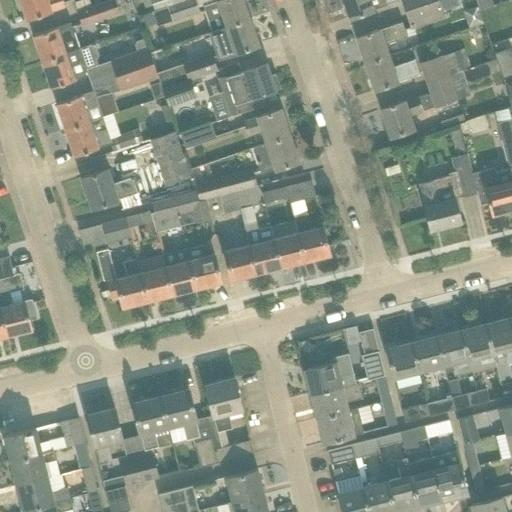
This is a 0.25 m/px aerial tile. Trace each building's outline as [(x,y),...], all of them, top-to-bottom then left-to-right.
[(15,0),(18,10),(23,8),(27,20),(65,7),(62,0),(15,0)] [(102,0),(76,10),(81,26),(119,13),(114,0),(102,0)] [(150,0),(154,10),(184,0),(150,0)] [(184,0),(154,10),(151,11),(156,26),(172,21),(199,12),(195,0),(184,0)] [(208,18),(212,31),(250,18),(243,0),(217,0),(203,5),(208,18)] [(342,0),(349,19),(387,5),(385,0),(342,0)] [(401,0),(405,9),(431,0),(401,0)] [(438,0),(431,0),(405,9),(411,28),(444,16),(438,0)] [(250,18),(212,31),(216,43),(221,58),(259,45),(250,18)] [(364,64),(387,56),(389,55),(385,42),(406,35),(402,21),(355,37),(364,64)] [(32,35),(41,61),(79,48),(74,34),(70,22),(32,35)] [(136,41),(135,45),(137,51),(147,47),(144,39),(136,41)] [(493,49),(498,75),(511,72),(511,60),(509,46),(493,49)] [(110,61),(115,75),(152,62),(147,47),(137,51),(110,61)] [(449,75),(470,67),(463,47),(418,62),(425,83),(449,75)] [(79,48),(41,61),(50,88),(69,81),(88,74),(84,62),(79,48)] [(387,56),(364,64),(374,90),(392,84),(419,75),(414,59),(393,67),(389,55),(387,56)] [(204,73),(216,69),(211,56),(184,65),(184,66),(157,75),(158,78),(162,89),(189,79),(204,74),(204,73)] [(152,62),(115,75),(120,91),(158,78),(153,63),(152,62)] [(280,88),(275,73),(270,75),(265,62),(241,71),(241,72),(218,80),(230,115),(266,103),(263,94),(280,88)] [(449,75),(425,83),(429,93),(418,96),(380,109),(389,136),(408,130),(414,128),(409,114),(423,110),(434,106),(434,107),(458,99),(449,75)] [(167,105),(194,96),(189,79),(162,89),(167,105)] [(55,103),(65,130),(103,117),(94,90),(55,103)] [(261,130),(266,142),(266,143),(290,135),(281,108),(243,121),(248,134),(261,130)] [(103,117),(65,130),(74,156),(93,150),(110,143),(111,143),(110,138),(103,117)] [(497,122),(508,167),(511,166),(511,125),(510,119),(497,122)] [(179,133),(185,148),(216,137),(211,122),(179,133)] [(110,143),(112,151),(142,141),(137,128),(110,138),(111,143),(110,143)] [(465,153),(458,128),(449,131),(456,156),(451,157),(455,170),(448,172),(449,176),(418,183),(430,230),(461,222),(455,198),(476,192),(471,173),(466,153),(465,153)] [(150,139),(165,184),(191,175),(175,130),(150,139)] [(275,170),(299,161),(290,135),(266,143),(266,142),(252,147),(261,174),(275,169),(275,170)] [(511,173),(510,167),(495,171),(494,167),(481,171),(471,173),(476,192),(480,205),(489,202),(492,214),(507,210),(508,215),(511,213),(511,173)] [(131,176),(112,183),(107,168),(81,177),(91,209),(137,193),(131,176)] [(234,190),(254,185),(251,170),(195,184),(197,190),(200,199),(205,198),(234,190)] [(286,187),(288,196),(290,202),(315,196),(311,180),(286,187)] [(263,203),(261,193),(259,184),(254,185),(234,190),(236,199),(239,209),(263,203)] [(273,200),(288,196),(286,187),(270,191),(273,200)] [(173,196),(178,217),(193,213),(196,223),(210,220),(205,198),(200,199),(197,190),(173,196)] [(239,209),(236,199),(234,190),(205,198),(210,217),(239,209)] [(178,217),(173,196),(151,202),(156,222),(178,217)] [(293,215),(297,232),(298,232),(305,261),(330,255),(322,226),(311,229),(306,212),(293,215)] [(141,213),(126,217),(128,227),(144,223),(141,213)] [(128,227),(126,217),(101,224),(106,243),(131,237),(128,227)] [(248,244),(256,273),(280,267),(273,238),(261,241),(256,221),(243,224),(248,244)] [(298,232),(297,232),(273,238),(280,267),(305,261),(298,232)] [(208,243),(186,248),(196,288),(221,282),(214,253),(208,243)] [(256,273),(248,244),(223,251),(231,280),(256,273)] [(96,252),(103,280),(115,277),(108,248),(96,252)] [(161,255),(164,266),(172,294),(196,288),(186,248),(161,255)] [(0,258),(0,278),(14,275),(9,256),(0,258)] [(140,272),(137,258),(123,262),(126,276),(107,280),(112,299),(120,297),(122,307),(147,301),(140,272)] [(164,266),(140,272),(147,301),(172,294),(164,266)] [(0,290),(0,309),(7,336),(31,330),(29,320),(37,318),(32,299),(13,304),(9,289),(0,290)] [(486,323),(493,352),(504,397),(511,395),(511,376),(505,349),(511,347),(511,323),(510,317),(486,323)] [(496,365),(493,352),(486,323),(461,330),(468,359),(471,370),(478,368),(479,370),(496,365)] [(468,359),(461,330),(436,336),(443,365),(445,371),(453,368),(452,363),(468,359)] [(418,372),(443,365),(436,336),(411,342),(418,372)] [(394,378),(418,372),(411,342),(386,348),(394,378)] [(367,379),(375,377),(384,375),(378,350),(361,355),(367,379)] [(354,382),(347,353),(333,356),(334,360),(303,368),(310,393),(354,382)] [(375,377),(381,401),(390,398),(384,375),(375,377)] [(228,412),(242,409),(234,378),(205,385),(217,431),(232,428),(228,412)] [(310,393),(316,417),(347,409),(345,401),(362,397),(359,382),(355,382),(354,382),(310,393)] [(489,400),(486,388),(476,390),(479,403),(489,400)] [(188,389),(160,396),(167,425),(168,425),(172,442),(200,435),(188,389)] [(454,409),(479,403),(476,390),(451,397),(454,409)] [(167,425),(160,396),(132,403),(143,449),(158,446),(172,442),(168,425),(167,425)] [(429,415),(454,409),(451,397),(426,403),(429,415)] [(390,398),(381,401),(387,426),(396,423),(390,398)] [(429,415),(426,403),(401,409),(404,422),(429,415)] [(511,404),(499,408),(506,432),(511,430),(511,404)] [(347,409),(316,417),(322,443),(342,438),(363,432),(357,407),(347,410),(347,409)] [(86,415),(91,434),(94,445),(107,441),(111,457),(126,453),(114,408),(86,415)] [(457,419),(463,443),(472,441),(478,439),(472,415),(457,419)] [(66,447),(75,444),(85,442),(78,417),(60,421),(66,447)] [(449,419),(423,425),(426,434),(451,428),(449,419)] [(423,425),(400,431),(402,440),(426,434),(423,425)] [(4,435),(10,461),(41,453),(35,428),(4,435)] [(400,431),(376,437),(378,446),(402,440),(400,431)] [(376,437),(352,443),(355,458),(379,452),(378,446),(376,437)] [(216,463),(212,450),(210,438),(194,442),(200,467),(216,463)] [(230,445),(212,450),(216,463),(253,453),(250,440),(230,445)] [(463,443),(469,468),(478,465),(472,441),(463,443)] [(75,444),(81,469),(91,466),(85,442),(75,444)] [(355,458),(352,443),(327,450),(331,464),(355,458)] [(10,461),(16,484),(47,477),(44,462),(55,459),(53,450),(41,453),(10,461)] [(152,451),(135,455),(142,481),(159,476),(152,451)] [(432,457),(443,500),(467,494),(459,463),(456,451),(432,457)] [(142,481),(135,455),(119,459),(126,485),(142,481)] [(443,500),(432,457),(408,463),(411,475),(419,506),(443,500)] [(399,478),(386,481),(394,511),(395,511),(419,506),(411,475),(410,475),(408,463),(406,458),(395,460),(399,478)] [(478,465),(469,468),(475,492),(484,490),(478,465)] [(81,469),(87,493),(97,491),(91,466),(81,469)] [(226,477),(232,502),(263,494),(257,469),(226,477)] [(16,484),(22,509),(70,497),(67,487),(51,491),(47,477),(16,484)] [(394,511),(386,481),(362,487),(368,511),(394,511)] [(105,490),(108,502),(127,498),(124,485),(105,490)] [(188,511),(191,511),(198,510),(192,485),(158,494),(161,507),(186,500),(188,511)] [(368,511),(362,487),(338,493),(342,511),(368,511)] [(102,511),(97,491),(87,493),(91,511),(102,511)] [(267,511),(263,494),(232,502),(234,511),(267,511)] [(70,497),(22,509),(23,511),(58,511),(73,509),(70,497)] [(470,505),(471,511),(505,511),(502,497),(470,505)] [(127,498),(108,502),(110,511),(116,511),(130,509),(127,498)] [(162,511),(188,511),(186,500),(161,507),(162,511)]
